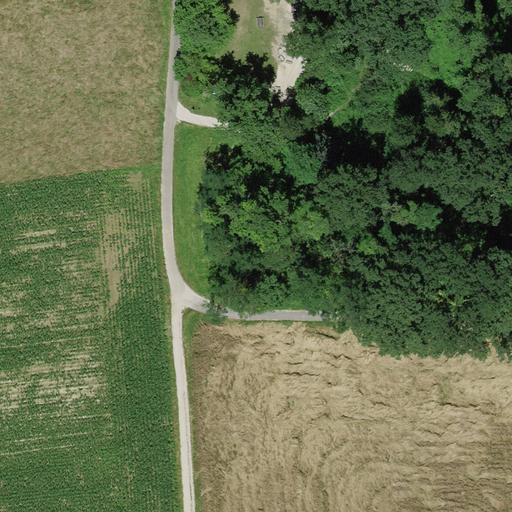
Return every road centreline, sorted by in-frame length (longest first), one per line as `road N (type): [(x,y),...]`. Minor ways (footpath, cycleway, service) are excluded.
road 1 (track): [(511,312),(226,309),(196,302),(175,284)]
road 2 (track): [(176,0),(166,201),(175,284)]
road 3 (track): [(175,284),(189,511)]
